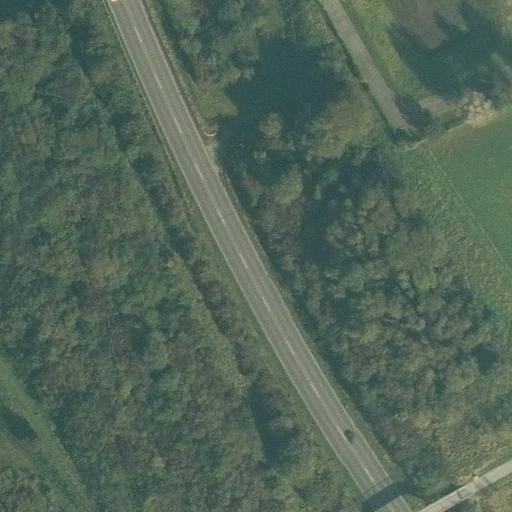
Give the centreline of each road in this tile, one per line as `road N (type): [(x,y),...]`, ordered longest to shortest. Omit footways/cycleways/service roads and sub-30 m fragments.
road 1 (primary): [(393,511),(259,292),(122,0)]
road 2 (track): [(332,0),(401,112),(437,107),(511,76)]
road 3 (track): [(87,511),(0,370)]
